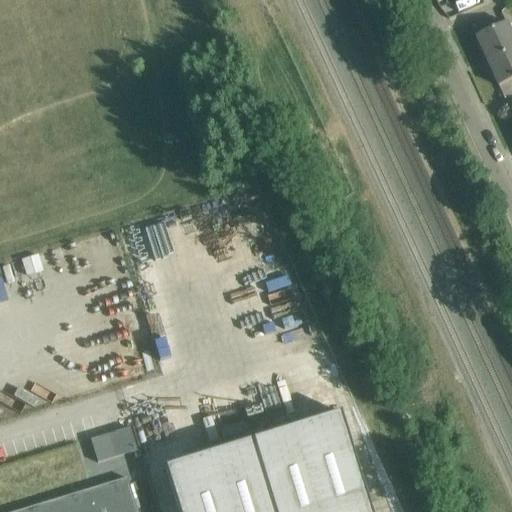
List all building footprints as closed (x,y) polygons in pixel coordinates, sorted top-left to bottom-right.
[(511,49),(511,35),(506,22),(475,37),(487,61),(511,49)] [(511,80),(511,49),(487,61),(498,86),(511,80)] [(372,511),(343,413),(166,467),(179,511),(372,511)] [(131,427),(90,439),(96,460),(137,448),(131,427)] [(138,511),(128,478),(13,511),(138,511)]
